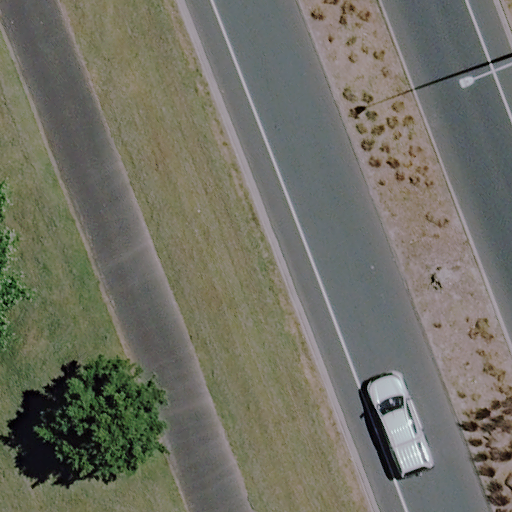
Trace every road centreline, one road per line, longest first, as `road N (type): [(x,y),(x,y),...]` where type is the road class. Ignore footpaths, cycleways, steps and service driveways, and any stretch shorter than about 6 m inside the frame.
road 1 (secondary): [(446,511),(255,0)]
road 2 (secondary): [(427,0),(511,223)]
